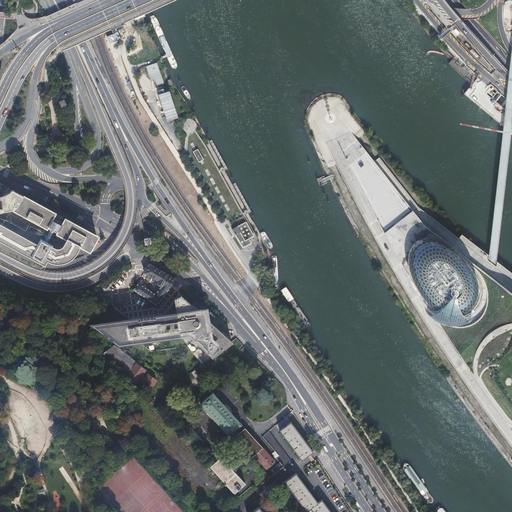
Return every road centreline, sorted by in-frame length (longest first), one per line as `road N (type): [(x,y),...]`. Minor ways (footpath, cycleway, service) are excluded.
road 1 (primary): [(73,69),(79,143),(92,177),(212,287)]
road 2 (primary): [(380,511),(239,305)]
road 3 (residential): [(216,218),(139,97),(123,50),(133,21)]
road 4 (primary): [(251,335),(368,511)]
road 5 (primary): [(218,278),(111,105)]
road 6 (trunk): [(113,148),(50,0)]
road 7 (primary): [(0,267),(32,284),(69,287),(94,280),(135,245)]
road 8 (primary): [(73,69),(96,126),(96,152),(78,169),(48,171)]
road 9 (primary): [(417,0),(511,93)]
